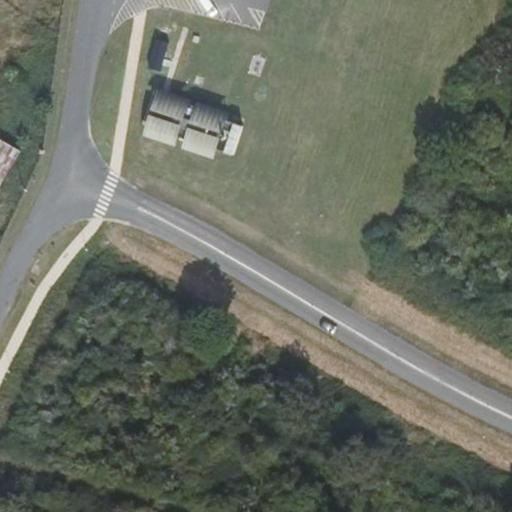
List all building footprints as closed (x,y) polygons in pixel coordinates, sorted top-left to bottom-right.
[(189,106),(155,93),(140,136),(173,148),(177,139),(188,110),(189,106)] [(230,116),(195,104),(192,112),(182,141),(178,150),(213,162),(216,153),(228,122),(230,116)] [(192,112),(188,110),(177,139),(182,141),(192,112)] [(228,122),(216,153),(234,159),(245,128),(228,122)] [(0,204),(29,153),(0,136),(0,204)]
